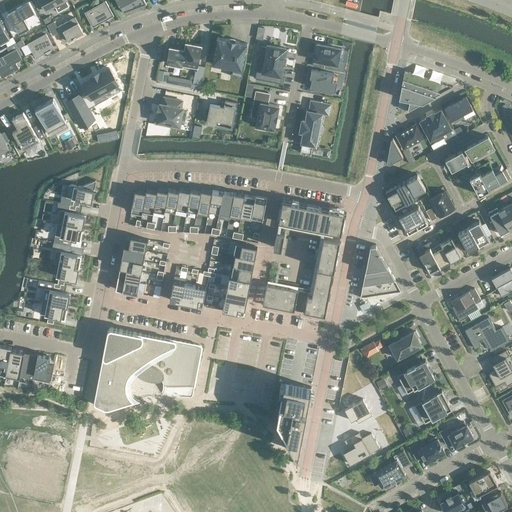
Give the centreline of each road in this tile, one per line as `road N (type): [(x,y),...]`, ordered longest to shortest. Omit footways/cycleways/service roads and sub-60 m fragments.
road 1 (residential): [(0,107),(144,32)]
road 2 (residential): [(418,302),(495,443)]
road 3 (residential): [(122,171),(184,167),(277,177)]
road 4 (residential): [(365,195),(395,43)]
road 5 (residential): [(249,323),(97,301)]
road 6 (residential): [(330,341),(365,195)]
road 7 (residential): [(249,323),(277,177)]
road 8 (residential): [(144,32),(122,171)]
road 9 (residential): [(305,477),(330,341)]
road 10 (residential): [(97,301),(85,347),(0,336)]
road 11 (residential): [(122,171),(97,301)]
road 12 (residential): [(144,32),(270,15)]
road 13 (residential): [(308,20),(285,138)]
